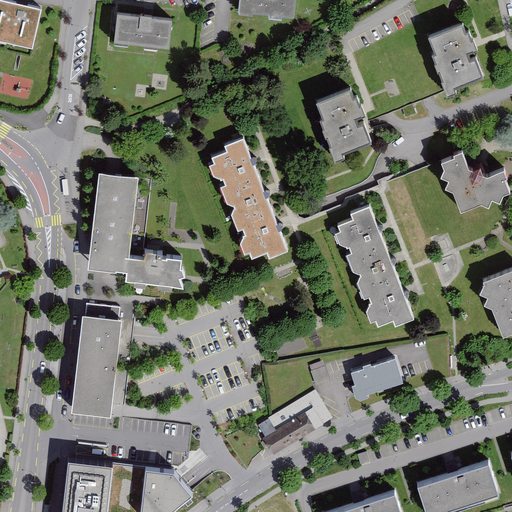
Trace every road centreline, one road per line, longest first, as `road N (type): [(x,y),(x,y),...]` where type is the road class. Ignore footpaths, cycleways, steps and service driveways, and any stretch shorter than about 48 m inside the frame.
road 1 (tertiary): [(21,511),(49,263),(48,221),(29,166)]
road 2 (residential): [(511,379),(346,436),(218,511)]
road 3 (residential): [(29,166),(66,122),(86,0)]
